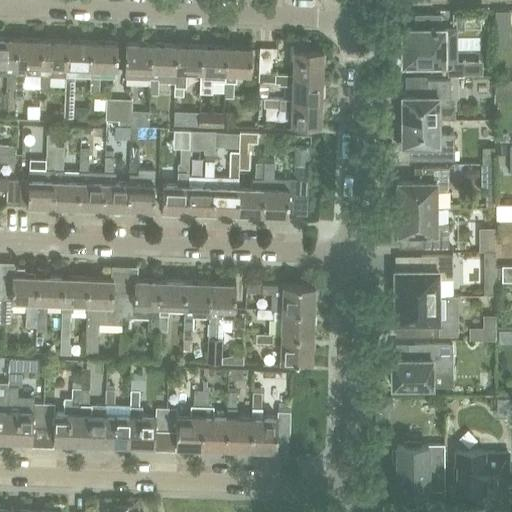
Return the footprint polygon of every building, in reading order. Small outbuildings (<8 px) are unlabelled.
[(511,10),(496,11),(497,27),(511,26),(511,10)] [(402,28),(402,50),(402,61),(402,63),(403,63),(443,62),(443,63),(445,63),(452,63),(452,65),(450,68),(447,68),(447,75),(463,75),(463,65),(459,65),(459,60),(457,60),(457,27),(445,28),(445,26),(443,26),(440,26),(440,15),(441,15),(441,13),(439,13),(439,14),(417,14),(417,13),(415,13),(415,15),(416,27),(403,27),(403,26),(402,26),(402,28)] [(15,109),(15,98),(18,39),(0,38),(0,73),(8,74),(6,108),(15,109)] [(294,38),(293,73),(322,75),(323,49),(309,48),(309,39),(294,38)] [(25,64),(41,65),(42,40),(18,39),(15,98),(23,98),(25,64)] [(42,40),(41,65),(40,89),(50,90),(50,74),(67,74),(68,41),(42,40)] [(75,74),(91,74),(92,42),(68,41),(67,74),(66,90),(65,120),(73,121),(75,74)] [(92,42),(91,74),(90,91),(99,91),(100,75),(116,75),(118,43),(92,42)] [(125,76),(150,77),(151,44),(127,43),(126,69),(125,76)] [(150,77),(150,93),(158,94),(159,81),(175,82),(177,45),(151,44),(150,77)] [(188,71),(201,72),(201,46),(177,45),(175,82),(175,94),(184,95),(184,86),(188,86),(188,71)] [(201,46),(201,72),(200,93),(211,93),(212,79),(226,80),(227,47),(201,46)] [(227,47),(226,80),(225,96),(233,96),(233,81),(236,81),(236,73),(251,73),(252,48),(227,47)] [(277,49),(260,48),(259,72),(272,72),(274,57),(277,57),(277,49)] [(292,84),(292,98),(321,99),(322,75),(293,73),(272,72),(259,72),(259,80),(279,81),(279,84),(292,84)] [(426,91),(405,91),(398,91),(398,113),(402,112),(402,119),(438,118),(438,106),(441,105),(450,104),(450,78),(426,79),(426,91)] [(321,99),(292,98),(264,97),(264,105),(279,106),(279,109),(291,109),(291,124),(320,125),(321,99)] [(108,119),(119,120),(120,98),(108,98),(108,119)] [(119,120),(131,120),(149,121),(149,112),(132,112),(132,99),(120,98),(119,120)] [(174,110),(173,125),(181,125),(182,110),(174,110)] [(223,126),(224,116),(207,115),(206,126),(223,126)] [(438,129),(438,118),(402,119),(402,125),(398,125),(398,147),(417,147),(417,143),(426,142),(427,158),(455,158),(454,132),(441,132),(438,129)] [(241,131),(240,151),(239,168),(249,168),(250,151),(248,151),(248,142),(257,142),(258,132),(241,131)] [(29,179),(21,179),(20,204),(54,206),(56,146),(57,134),(48,134),(46,170),(30,169),(29,179)] [(496,142),(496,153),(505,153),(505,142),(496,142)] [(0,152),(16,153),(16,144),(0,143),(0,152)] [(54,206),(79,206),(80,171),(63,170),(64,147),(56,146),(54,206)] [(188,211),(189,175),(190,147),(182,147),(181,162),(179,162),(178,185),(163,184),(162,210),(188,211)] [(80,171),(79,206),(103,207),(105,172),(88,172),(89,148),(81,148),(80,171)] [(131,149),(129,183),(128,208),(154,209),(155,184),(154,184),(155,169),(139,169),(139,149),(131,149)] [(257,150),(256,178),(256,188),(239,187),(238,213),(263,214),(264,188),(264,178),(265,163),(266,150),(257,150)] [(188,211),(213,212),(214,176),(215,152),(206,151),(205,175),(189,175),(188,211)] [(231,176),(214,176),(213,212),(238,213),(239,187),(239,168),(240,151),(232,151),(231,176)] [(0,159),(16,161),(16,153),(0,152),(0,159)] [(103,207),(128,208),(129,183),(115,182),(116,173),(114,173),(115,158),(105,157),(105,172),(103,207)] [(274,163),(265,163),(264,178),(273,178),(274,163)] [(480,163),(480,179),(495,179),(495,163),(480,163)] [(394,207),(436,206),(436,190),(448,190),(448,167),(421,167),(421,181),(398,181),(396,186),(395,190),(395,193),(394,197),(394,201),(394,203),(394,207)] [(7,178),(6,204),(20,204),(21,179),(7,178)] [(289,178),(289,179),(273,178),(264,178),(264,188),(263,214),(288,215),(288,211),(307,212),(308,179),(289,178)] [(496,218),(510,218),(510,202),(495,202),(496,218)] [(436,223),(436,206),(394,207),(394,209),(394,214),(395,220),(395,222),(396,228),(398,233),(422,233),(422,247),(448,247),(448,223),(436,223)] [(453,255),(421,255),(421,269),(395,269),(393,275),(392,280),(391,287),(391,290),(391,295),(438,294),(438,278),(453,278),(453,255)] [(495,266),(483,266),(483,276),(495,276),(495,266)] [(28,301),(27,329),(37,329),(39,276),(27,276),(28,272),(25,269),(18,269),(16,272),(15,275),(14,275),(13,289),(3,289),(1,324),(12,325),(13,301),(28,301)] [(65,277),(39,276),(37,329),(45,330),(46,302),(64,303),(65,277)] [(73,303),(88,304),(89,278),(65,277),(64,303),(62,353),(71,354),(71,343),(69,343),(70,310),(73,310),(73,303)] [(89,278),(88,304),(86,353),(96,354),(98,318),(124,319),(124,316),(125,294),(115,294),(115,279),(89,278)] [(151,331),(160,332),(160,330),(160,318),(161,307),(162,281),(136,280),(135,295),(125,294),(124,316),(150,317),(150,320),(151,320),(151,331)] [(161,307),(169,307),(186,308),(187,282),(162,281),(161,307)] [(194,315),(211,316),(212,283),(187,282),(186,308),(184,349),(192,349),(194,315)] [(315,284),(246,282),(246,290),(270,292),(270,309),(273,309),(281,309),(314,310),(315,284)] [(223,337),(218,337),(219,316),(236,317),(238,284),(212,283),(211,316),(210,341),(209,361),(222,362),(223,337)] [(421,335),(448,335),(451,335),(451,334),(448,334),(448,321),(451,321),(451,311),(438,311),(438,294),(391,295),(391,299),(391,303),(392,308),(392,310),(393,313),(394,317),(395,321),(421,321),(421,335)] [(256,308),(256,318),(273,318),(273,309),(270,309),(256,308)] [(281,309),(280,334),(313,336),(314,310),(281,309)] [(160,330),(160,332),(168,332),(169,318),(160,318),(160,330)] [(511,330),(499,330),(499,341),(511,340),(511,330)] [(313,336),(280,334),(256,334),(256,341),(280,342),(280,365),(298,365),(298,360),(312,361),(313,336)] [(134,340),(127,342),(126,349),(130,353),(137,351),(138,344),(134,340)] [(408,357),(407,357),(392,358),(392,370),(389,373),(389,380),(392,383),(392,386),(432,385),(432,371),(442,371),(442,359),(452,358),(452,342),(413,343),(414,355),(408,357)] [(236,351),(231,356),(231,362),(242,363),(242,352),(236,351)] [(10,370),(9,411),(8,441),(33,442),(34,427),(44,428),(45,404),(35,404),(35,398),(19,398),(19,387),(23,387),(23,370),(10,370)] [(133,375),(133,390),(140,390),(143,390),(144,375),(133,375)] [(204,380),(204,389),(202,448),(228,449),(229,416),(214,416),(214,405),(212,405),(213,389),(209,389),(209,385),(207,385),(207,380),(204,380)] [(56,405),(45,404),(44,428),(55,428),(54,443),(80,444),(82,387),(72,387),(72,397),(64,397),(64,413),(56,412),(56,405)] [(90,387),(82,387),(80,444),(105,445),(106,414),(106,404),(90,404),(91,387),(90,387)] [(107,388),(106,404),(117,404),(118,388),(107,388)] [(179,409),(167,409),(167,432),(177,432),(177,447),(202,448),(204,389),(195,389),(194,404),(191,404),(190,415),(178,414),(179,409)] [(132,415),(131,445),(155,446),(156,431),(167,432),(167,409),(157,409),(157,416),(142,415),(143,405),(140,405),(140,390),(133,390),(132,405),(132,415)] [(230,392),(229,416),(228,449),(252,449),(254,417),(236,416),(237,392),(230,392)] [(254,393),(254,417),(252,449),(278,450),(278,437),(291,438),(292,412),(279,411),(279,418),(261,417),(262,393),(254,393)] [(387,411),(391,407),(391,401),(387,397),(381,396),(376,401),(376,407),(380,411),(387,411)] [(511,396),(496,397),(497,416),(511,415),(511,396)] [(0,440),(8,441),(9,411),(0,410),(0,440)] [(105,445),(131,445),(132,415),(117,414),(106,414),(105,445)] [(417,489),(429,489),(444,489),(444,494),(445,494),(444,443),(427,443),(427,444),(396,444),(396,447),(392,447),(392,461),(396,461),(396,495),(417,495),(417,489)] [(485,491),(485,483),(484,481),(490,481),(491,483),(508,483),(508,451),(484,451),(484,449),(456,449),(456,463),(453,466),(453,473),(456,476),(457,491),(469,491),(472,494),(478,494),(481,491),(485,491)] [(143,511),(143,509),(142,509),(140,500),(118,504),(119,511),(143,511)]
